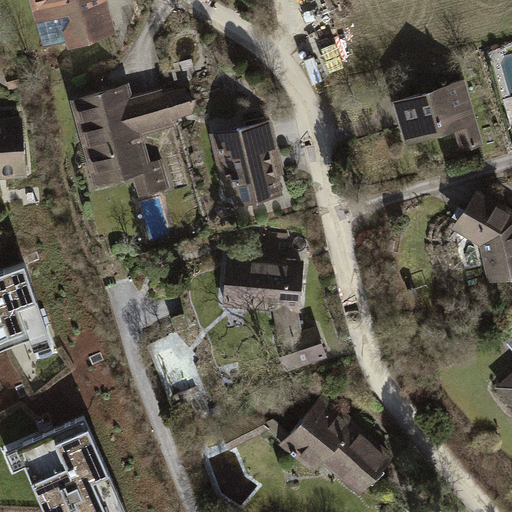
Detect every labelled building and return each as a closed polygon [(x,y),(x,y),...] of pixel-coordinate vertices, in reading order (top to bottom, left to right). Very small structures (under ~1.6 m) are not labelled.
[(70,50),(118,37),(107,0),(28,0),(44,51),(68,44),(70,50)] [(466,84),(395,105),(409,152),(455,138),(461,158),(486,150),(466,84)] [(71,105),(96,197),(136,186),(141,203),(174,194),(169,173),(140,180),(131,148),(146,144),(144,137),(176,129),(174,123),(167,95),(165,90),(134,98),(131,89),(71,105)] [(167,95),(174,123),(196,117),(189,89),(167,95)] [(23,120),(0,121),(0,192),(11,192),(10,183),(29,181),(23,120)] [(272,123),(213,137),(230,213),(290,200),(272,123)] [(454,234),(480,249),(490,290),(511,284),(511,212),(479,193),(454,234)] [(293,376),(333,363),(322,331),(306,336),(301,321),(302,321),(308,262),(233,254),(227,314),(282,319),(289,341),(282,343),(293,376)] [(51,344),(24,263),(0,271),(0,347),(28,338),(32,350),(51,344)] [(511,347),(510,349),(511,351),(511,378),(497,391),(511,409),(511,347)] [(394,453),(325,396),(283,447),(318,476),(324,470),(357,497),(394,453)] [(26,462),(46,511),(121,511),(83,418),(4,450),(11,469),(26,462)]
